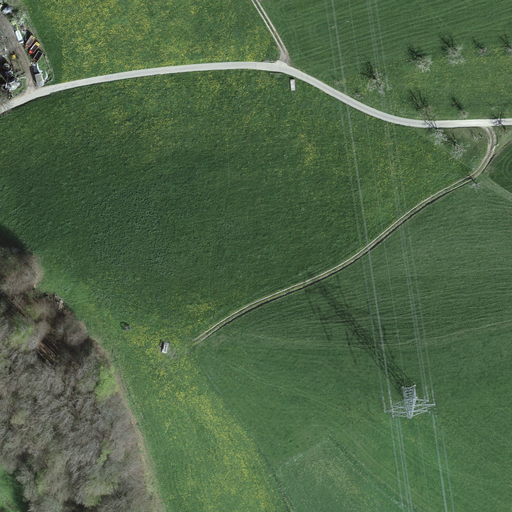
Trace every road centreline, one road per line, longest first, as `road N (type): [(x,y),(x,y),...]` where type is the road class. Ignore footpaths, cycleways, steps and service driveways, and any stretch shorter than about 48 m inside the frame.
road 1 (unclassified): [(511,121),(403,122),(291,71),(255,65),(78,82),(0,110)]
road 2 (track): [(198,337),(340,266),(470,177),(490,151),(483,122)]
